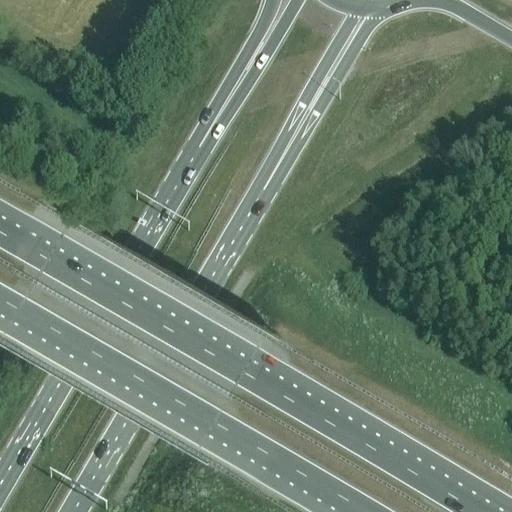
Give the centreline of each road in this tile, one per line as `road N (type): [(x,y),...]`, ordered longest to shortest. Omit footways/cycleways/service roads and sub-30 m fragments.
road 1 (trunk): [(475,511),(0,234)]
road 2 (primary): [(255,52),(0,483)]
road 3 (primary): [(73,511),(315,98)]
road 4 (trunk): [(0,301),(364,511)]
